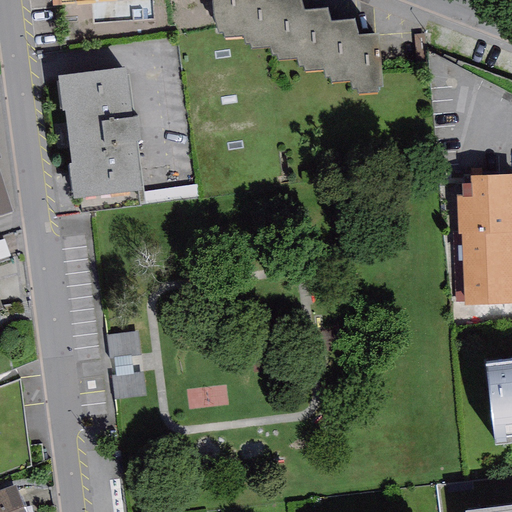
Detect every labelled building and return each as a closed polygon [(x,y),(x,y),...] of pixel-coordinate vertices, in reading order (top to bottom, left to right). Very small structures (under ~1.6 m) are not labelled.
[(50,0),(51,11),(60,10),(60,7),(116,4),(115,0),(50,0)] [(211,0),(213,22),(218,39),(222,38),(222,42),(242,40),(244,51),(249,50),(250,54),(270,53),(270,61),(277,61),(277,66),(296,64),(298,72),(303,71),(304,76),(322,74),(325,83),(330,82),(331,87),(348,87),(351,94),(357,94),(357,99),(377,97),(377,93),(383,92),(378,41),(358,42),(355,27),(330,30),(327,16),(304,17),(300,5),(278,7),(275,0),(211,0)] [(434,53),(433,81),(445,81),(446,54),(434,53)] [(125,72),(58,81),(62,115),(65,114),(71,167),(68,168),(72,203),(143,194),(137,147),(140,146),(137,122),(132,122),(125,72)] [(0,216),(20,210),(0,141),(0,216)] [(511,178),(471,180),(471,188),(472,199),(462,199),(458,199),(460,236),(463,235),(466,303),(466,308),(511,306),(509,235),(511,234),(511,178)] [(472,199),(471,188),(461,188),(462,199),(472,199)] [(466,303),(463,235),(460,236),(453,236),(455,303),(466,303)] [(511,363),(485,367),(495,452),(511,450),(511,363)] [(0,511),(26,511),(15,485),(0,491),(0,511)]
